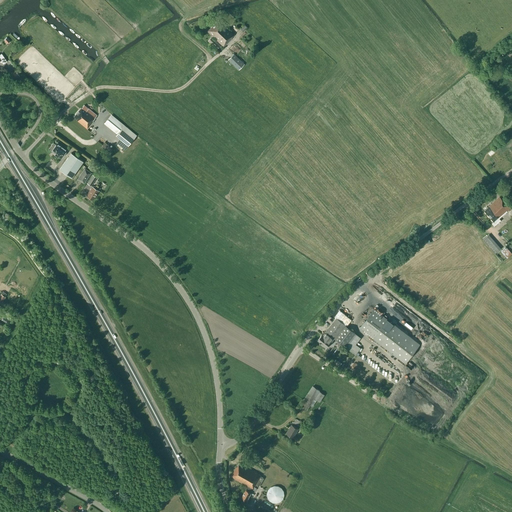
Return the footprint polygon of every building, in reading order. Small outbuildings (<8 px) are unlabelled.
[(231,38),(234,35),(218,20),(207,31),(212,36),(207,41),(216,49),(220,45),(213,38),(213,37),(223,47),(231,38)] [(244,64),(233,53),(228,59),(238,70),(244,64)] [(194,66),(198,70),(204,64),(201,61),(194,66)] [(13,80),(19,76),(16,70),(9,75),(10,76),(13,80)] [(84,105),(81,108),(81,107),(74,116),(77,119),(76,120),(87,129),(93,121),(92,121),(95,117),(96,115),(88,108),(84,105)] [(136,135),(124,125),(112,115),(104,124),(117,134),(115,135),(128,145),(136,135)] [(53,142),(48,149),(55,154),(54,154),(57,156),(59,155),(62,157),(66,150),(57,143),(55,144),(53,142)] [(111,147),(105,143),(102,147),(108,151),(111,147)] [(59,169),(71,178),(83,161),(71,153),(59,169)] [(90,173),(85,169),(78,179),(84,182),(90,173)] [(94,172),(92,175),(87,183),(92,186),(86,196),(93,200),(99,191),(91,186),(97,177),(98,175),(94,172)] [(490,200),(495,194),(491,190),(486,196),(490,200)] [(494,222),(511,207),(511,205),(505,197),(502,199),(499,197),(489,206),(490,207),(484,211),(494,222)] [(501,248),(489,234),(483,239),(495,253),(501,248)] [(511,253),(505,246),(496,254),(503,261),(511,253)] [(420,344),(404,332),(374,308),(359,328),(405,363),(420,344)] [(336,318),(346,326),(351,320),(340,310),(335,317),(335,318),(336,319),(336,318)] [(345,346),(355,333),(336,318),(323,335),(322,334),(317,341),(326,348),(334,338),(345,346)] [(314,398),(319,390),(313,386),(299,406),(306,411),(310,405),(312,407),(316,400),(314,398)] [(320,402),(324,395),(319,391),(315,398),(320,402)] [(292,437),(298,429),(292,425),(287,433),(292,437)] [(261,475),(256,473),(239,463),(237,467),(236,467),(231,477),(249,487),(247,490),(246,489),(241,497),(247,500),(251,493),(251,492),(253,489),(255,491),(257,488),(255,487),(256,485),(259,487),(263,478),(260,477),(261,475)] [(266,494),(266,495),(266,496),(266,497),(267,498),(267,499),(268,500),(268,501),(269,501),(269,502),(270,502),(270,503),(272,503),(273,504),(274,504),(275,504),(276,504),(277,504),(278,504),(278,503),(279,503),(280,503),(281,502),(281,501),(282,501),(283,500),(283,499),(284,498),(284,497),(284,496),(284,495),(284,494),(284,493),(284,492),(283,491),(283,490),(282,489),(281,488),(280,488),(280,487),(279,487),(278,486),(277,486),(276,486),(275,486),(274,486),(273,486),(272,487),(271,487),(270,488),(269,489),(268,489),(268,490),(267,491),(267,492),(267,493),(266,493),(266,494)]
